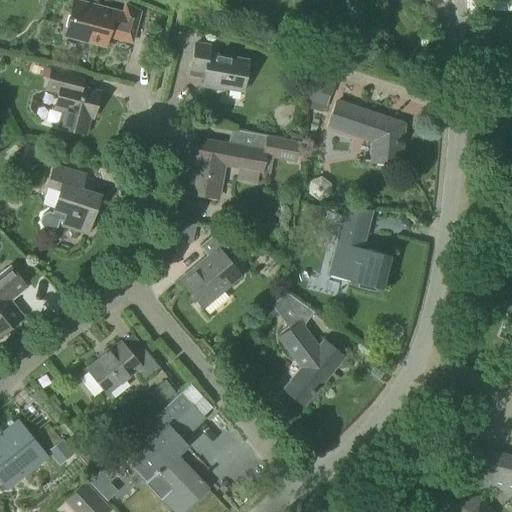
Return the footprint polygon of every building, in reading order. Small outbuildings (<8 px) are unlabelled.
[(121,15),(111,12),(73,3),(64,36),(102,45),(105,34),(113,36),(114,39),(130,43),(137,14),(124,5),(121,15)] [(241,91),(246,63),(206,55),(208,47),(193,45),(188,75),(202,77),(200,84),(241,91)] [(325,107),(341,65),(309,55),(307,78),(308,78),(306,101),(325,107)] [(83,77),(51,68),(45,91),(58,94),(54,108),(63,111),(59,127),(84,134),(89,117),(92,118),(98,93),(80,88),(83,77)] [(399,165),(402,124),(383,118),(377,117),(336,103),(328,128),(372,143),(370,163),(399,165)] [(227,146),(196,141),(193,160),(187,194),(216,199),(222,166),(259,173),(260,172),(269,174),(272,158),(295,163),(298,142),(230,130),(227,146)] [(85,235),(97,198),(78,192),(82,178),(52,168),(45,188),(58,193),(52,211),(51,214),(48,212),(41,215),(39,223),(42,229),(49,231),(56,228),(58,220),(62,221),(60,227),(85,235)] [(377,289),(385,254),(362,248),(371,210),(346,208),(328,277),(377,289)] [(202,309),(221,293),(239,277),(228,264),(234,259),(213,234),(198,247),(206,257),(178,281),(202,309)] [(26,287),(10,267),(0,275),(0,332),(20,317),(8,301),(26,287)] [(317,349),(301,328),(312,313),(285,293),(271,306),(288,330),(277,338),(301,370),(284,391),(303,406),(341,358),(322,343),(317,349)] [(511,317),(507,315),(498,337),(511,342),(511,317)] [(141,383),(158,369),(129,334),(85,370),(105,394),(132,372),(141,383)] [(180,394),(202,417),(211,408),(190,385),(180,394)] [(180,394),(179,393),(178,394),(180,396),(156,418),(165,427),(139,452),(152,466),(145,472),(150,478),(145,482),(172,511),(181,511),(206,490),(184,467),(183,468),(174,458),(185,447),(178,439),(201,418),(201,419),(202,418),(202,417),(180,394)] [(0,479),(6,486),(43,456),(16,423),(0,436),(0,479)] [(62,440),(47,451),(58,466),(73,454),(62,440)] [(511,456),(498,453),(496,463),(471,458),(464,485),(511,496),(511,456)] [(98,472),(88,482),(106,502),(117,492),(108,483),(98,472)] [(106,511),(110,509),(85,483),(64,502),(72,511),(106,511)]
